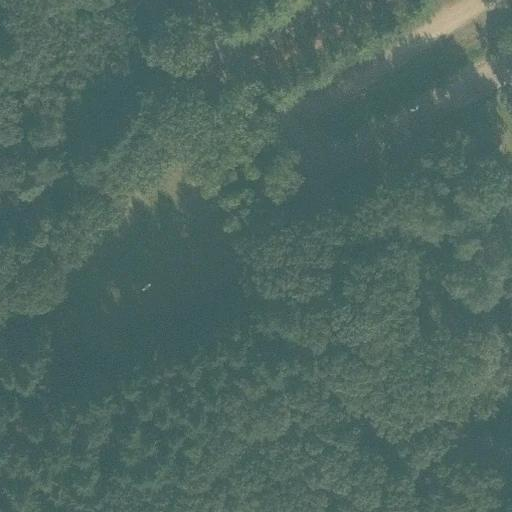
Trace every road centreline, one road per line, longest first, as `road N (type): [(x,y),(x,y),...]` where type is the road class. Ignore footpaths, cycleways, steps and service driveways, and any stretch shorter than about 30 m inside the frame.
road 1 (track): [(481,511),(275,195)]
road 2 (track): [(94,511),(122,477),(343,305)]
road 3 (track): [(0,267),(89,170),(194,84)]
